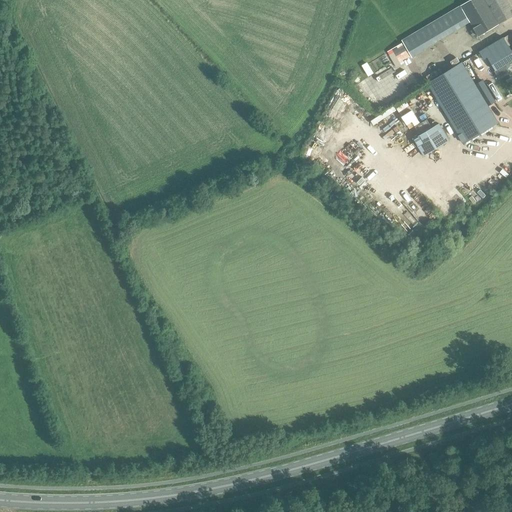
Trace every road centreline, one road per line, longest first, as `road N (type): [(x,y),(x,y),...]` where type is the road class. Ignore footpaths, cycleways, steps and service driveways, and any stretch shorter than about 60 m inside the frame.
road 1 (primary): [(0,501),(99,503),(213,489),(511,405)]
road 2 (unknown): [(511,140),(485,159),(390,178)]
